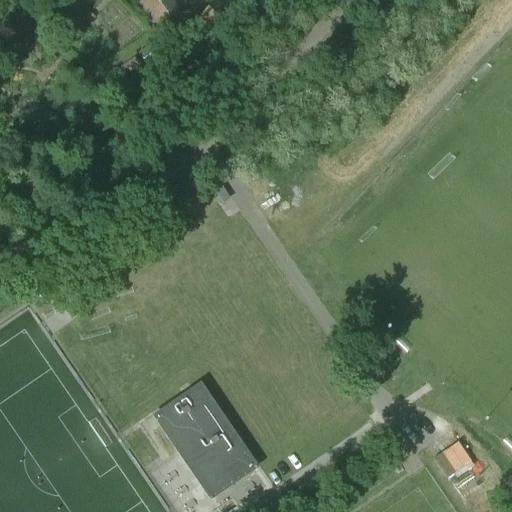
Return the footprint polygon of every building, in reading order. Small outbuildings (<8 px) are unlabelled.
[(141,0),(151,13),(169,0),(168,0),(141,0)] [(156,38),(138,51),(146,63),(164,50),(156,38)] [(229,198),(222,188),(217,191),(224,201),(229,198)] [(199,387),(154,418),(218,511),(233,511),(269,488),(199,387)] [(461,438),(436,453),(450,474),(475,459),(461,438)]
